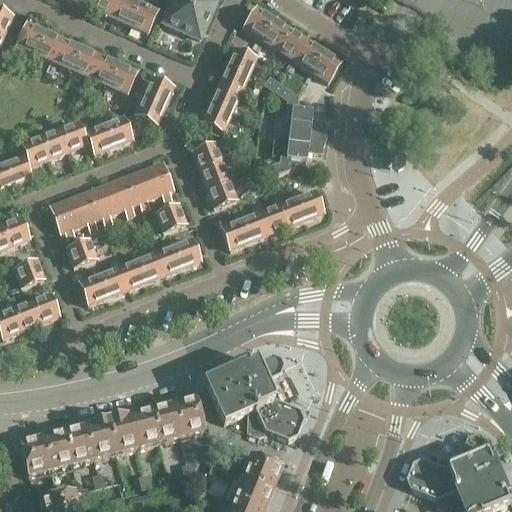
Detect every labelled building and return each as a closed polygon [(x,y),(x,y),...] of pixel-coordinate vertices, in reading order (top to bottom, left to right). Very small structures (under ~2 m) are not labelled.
[(92,14),(97,0),(76,0),(74,6),(92,14)] [(110,22),(119,0),(97,0),(92,14),(110,22)] [(128,30),(138,8),(120,0),(119,0),(110,22),(128,30)] [(199,43),(216,6),(201,0),(174,0),(163,27),(199,43)] [(147,38),(154,23),(157,16),(138,8),(128,30),(147,38)] [(260,44),(273,24),(256,13),(243,33),(260,44)] [(0,38),(4,40),(12,22),(0,16),(0,38)] [(277,55),(290,35),(273,24),(260,44),(277,55)] [(35,58),(45,37),(26,28),(17,50),(35,58)] [(294,66),(307,45),(290,35),(277,55),(294,66)] [(53,67),(63,45),(45,37),(35,58),(53,67)] [(71,75),(81,53),(63,45),(53,67),(71,75)] [(310,76),(323,56),(307,45),(294,66),(310,76)] [(108,91),(118,69),(81,53),(71,75),(108,91)] [(248,82),(256,64),(234,54),(225,73),(248,82)] [(327,87),(340,67),(323,56),(310,76),(327,87)] [(126,99),(136,77),(118,69),(108,91),(126,99)] [(239,101),(248,82),(225,73),(217,91),(239,101)] [(164,111),(173,93),(151,83),(142,102),(164,111)] [(326,142),(325,132),(325,126),(310,124),(311,115),(296,113),(297,102),(269,83),(264,91),(286,107),(286,113),(292,113),(286,162),(280,161),(279,167),(253,177),(256,186),(289,175),(290,164),(306,165),(306,156),(322,158),(322,152),(326,142)] [(231,119),(239,101),(217,91),(209,109),(231,119)] [(156,130),(164,111),(142,102),(134,120),(156,130)] [(223,137),(231,119),(209,109),(201,128),(223,137)] [(131,145),(122,123),(104,130),(112,152),(131,145)] [(86,150),(77,128),(58,135),(67,157),(86,150)] [(112,152),(104,130),(85,137),(94,160),(112,152)] [(67,157),(58,135),(40,142),(48,164),(67,157)] [(48,164),(40,142),(21,149),(30,172),(48,164)] [(222,168),(215,149),(192,158),(199,176),(222,168)] [(404,169),(405,163),(401,157),(394,156),(388,160),(388,167),(392,173),(399,174),(404,169)] [(30,184),(26,173),(22,162),(3,169),(12,191),(30,184)] [(172,196),(161,168),(139,176),(144,188),(151,185),(157,201),(161,200),(164,207),(171,204),(169,197),(172,196)] [(229,187),(222,168),(199,176),(206,195),(229,187)] [(0,196),(12,191),(3,169),(0,170),(0,196)] [(157,201),(151,185),(144,188),(139,176),(125,182),(136,210),(139,209),(141,216),(149,213),(146,206),(157,201)] [(136,210),(125,182),(87,197),(98,225),(101,223),(104,231),(112,228),(109,220),(124,215),(126,222),(134,219),(131,212),(136,210)] [(236,205),(229,187),(206,195),(214,214),(236,205)] [(323,219),(314,197),(314,196),(295,204),(304,226),(323,219)] [(98,225),(87,197),(64,206),(69,217),(76,214),(83,231),(86,229),(89,236),(97,233),(94,226),(98,225)] [(304,226),(295,204),(277,211),(285,233),(304,226)] [(83,231),(76,214),(69,217),(64,206),(50,211),(60,239),(64,238),(67,245),(75,242),(72,235),(83,231)] [(185,229),(178,211),(156,219),(163,238),(185,229)] [(285,233),(277,211),(258,218),(267,241),(285,233)] [(267,241),(258,218),(239,225),(248,248),(267,241)] [(0,256),(28,245),(20,223),(0,230),(0,256)] [(248,248),(239,225),(221,233),(229,255),(248,248)] [(200,267),(191,244),(172,252),(181,274),(200,267)] [(96,264),(89,245),(66,254),(73,273),(96,264)] [(181,274),(172,252),(154,259),(162,281),(181,274)] [(162,281),(154,259),(135,266),(144,289),(160,282),(162,281)] [(43,285),(36,266),(14,274),(21,293),(43,285)] [(144,289),(135,266),(116,273),(125,296),(130,294),(144,289)] [(125,296),(116,273),(98,281),(106,303),(125,296)] [(106,303),(98,281),(79,288),(88,310),(106,303)] [(58,322),(49,299),(31,307),(39,329),(58,322)] [(39,329),(31,307),(12,314),(21,336),(39,329)] [(21,336),(12,314),(0,318),(0,338),(2,344),(21,336)] [(275,406),(270,396),(266,386),(278,381),(280,380),(283,371),(284,371),(280,363),(279,363),(271,360),(271,359),(268,360),(269,361),(254,368),(222,382),(222,381),(219,382),(220,383),(207,388),(205,389),(206,392),(206,391),(214,408),(213,408),(214,410),(215,410),(223,429),(247,418),(247,436),(246,438),(258,442),(263,440),(264,437),(285,445),(285,446),(287,446),(288,446),(296,442),(297,442),(297,440),(302,427),(303,427),(304,425),(303,424),(299,416),(300,415),(297,414),(297,415),(275,406)] [(203,438),(194,404),(181,408),(180,404),(171,406),(181,443),(203,438)] [(181,443),(171,406),(162,408),(163,412),(150,416),(158,446),(166,444),(166,447),(181,443)] [(158,446),(150,416),(137,419),(136,415),(128,417),(137,454),(153,450),(152,448),(158,446)] [(137,454),(128,417),(119,419),(120,423),(107,427),(115,457),(123,455),(123,458),(137,454)] [(115,457),(107,427),(94,430),(93,426),(84,428),(93,466),(108,462),(107,459),(115,457)] [(93,466),(84,428),(75,430),(76,434),(63,438),(71,468),(79,466),(80,469),(93,466)] [(71,468),(63,438),(50,441),(49,437),(40,439),(50,477),(64,473),(63,470),(71,468)] [(50,477),(40,439),(32,441),(33,445),(19,449),(28,482),(50,477)] [(511,511),(511,510),(486,447),(485,445),(484,445),(477,442),(476,441),(474,442),(474,443),(470,444),(468,445),(465,454),(464,454),(465,456),(470,468),(462,471),(470,492),(457,497),(458,499),(459,498),(459,499),(460,499),(464,508),(461,510),(459,511),(511,511)] [(272,497),(280,477),(278,473),(272,471),(274,466),(260,460),(258,465),(249,462),(240,485),(272,497)] [(470,492),(462,471),(451,476),(425,465),(423,464),(423,465),(415,469),(414,468),(413,470),(414,471),(408,484),(407,486),(408,486),(411,494),(411,495),(413,496),(437,505),(436,509),(437,511),(451,511),(452,508),(456,507),(453,499),(457,497),(470,492)] [(214,480),(218,470),(212,468),(209,477),(214,480)] [(220,482),(224,473),(218,470),(214,480),(220,482)] [(103,485),(102,479),(92,481),(94,487),(103,485)] [(105,490),(104,487),(103,485),(94,487),(95,493),(105,490)] [(267,511),(266,511),(272,497),(240,485),(231,507),(243,511),(267,511)] [(65,496),(64,491),(54,493),(56,499),(65,496)] [(56,499),(54,493),(45,496),(46,501),(56,499)] [(77,511),(74,498),(39,507),(39,511),(77,511)] [(124,511),(125,511),(122,502),(116,504),(118,511),(124,511)]
